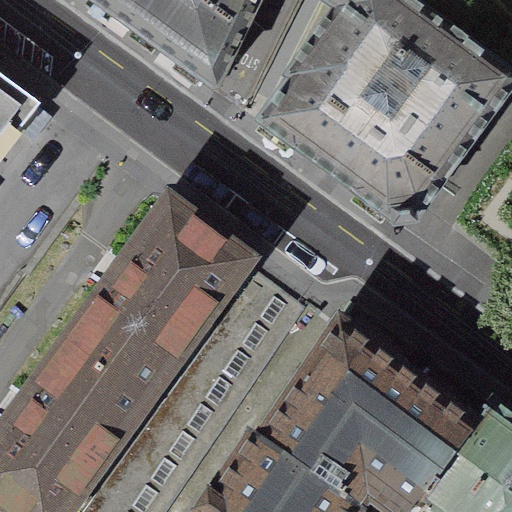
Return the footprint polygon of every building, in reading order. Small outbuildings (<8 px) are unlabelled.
[(271,0),(116,0),(232,84),(271,0)] [(511,110),(511,79),(405,0),(340,0),(332,10),(347,23),(265,134),(399,236),(428,232),(511,110)] [(0,183),(48,121),(0,83),(0,183)] [(74,352),(151,410),(254,271),(177,214),(74,352)] [(369,511),(386,489),(416,510),(486,413),(352,317),(249,460),(321,511),(369,511)] [(74,511),(151,410),(74,352),(0,451),(0,507),(6,511),(74,511)] [(511,511),(511,431),(486,413),(416,510),(418,511),(511,511)] [(321,511),(249,460),(211,511),(321,511)]
